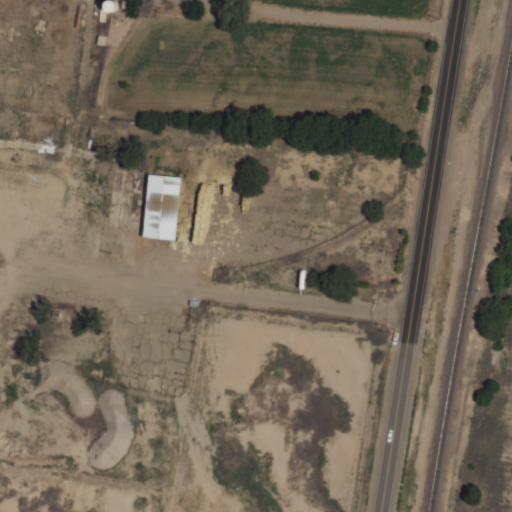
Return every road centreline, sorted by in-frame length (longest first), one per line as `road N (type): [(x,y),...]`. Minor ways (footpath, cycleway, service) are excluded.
road 1 (secondary): [(463,0),(382,511)]
road 2 (track): [(458,32),(207,0)]
